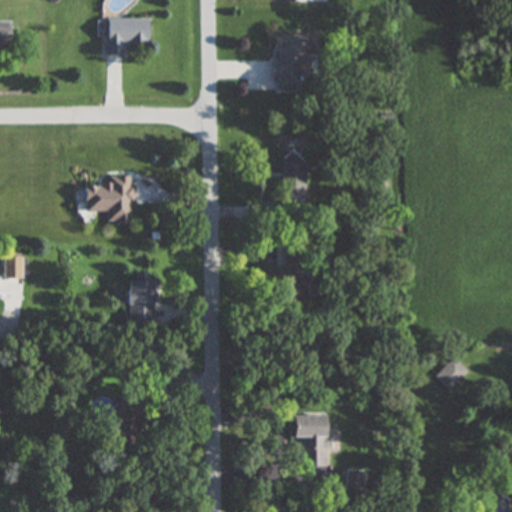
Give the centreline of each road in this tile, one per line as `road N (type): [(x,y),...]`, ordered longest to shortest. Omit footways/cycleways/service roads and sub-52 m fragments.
road 1 (residential): [(213,511),(212,0)]
road 2 (residential): [(213,184),(202,150),(170,128),(0,128)]
